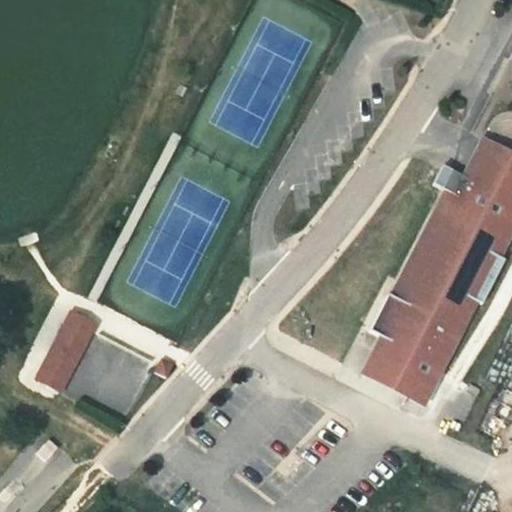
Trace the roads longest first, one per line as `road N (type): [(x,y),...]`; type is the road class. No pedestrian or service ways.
road 1 (residential): [(477,0),(352,198),(112,468)]
road 2 (unknown): [(380,422),(461,460),(488,465),(511,453)]
